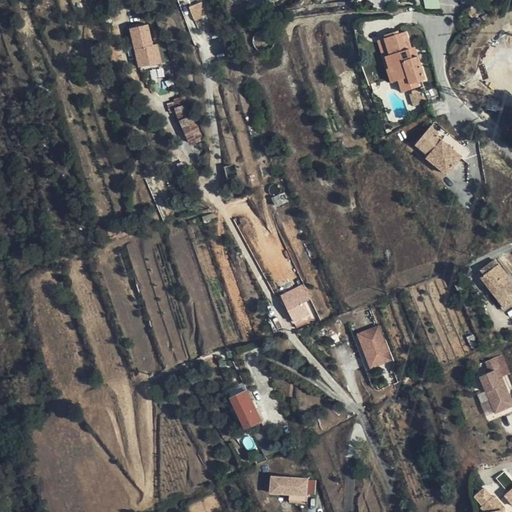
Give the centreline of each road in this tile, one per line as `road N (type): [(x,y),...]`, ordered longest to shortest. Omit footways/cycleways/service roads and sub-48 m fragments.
road 1 (residential): [(358,409),(278,318),(210,188),(217,166),(207,0)]
road 2 (residential): [(511,151),(452,100),(439,72),(442,31),(458,0)]
